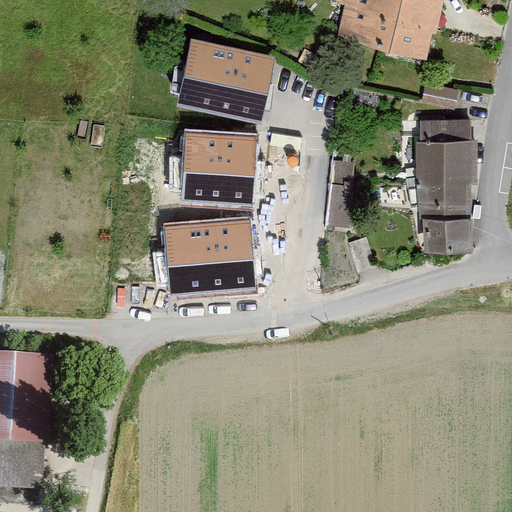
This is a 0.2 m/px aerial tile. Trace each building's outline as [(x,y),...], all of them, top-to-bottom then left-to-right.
[(422,60),(437,0),(329,0),(328,4),(341,7),(334,38),(422,60)] [(178,99),(262,118),(276,54),(193,36),(178,99)] [(423,100),(456,105),(459,87),(426,82),(423,100)] [(417,117),(419,215),(423,215),(472,214),(471,182),(478,181),(478,136),(472,136),(472,117),(417,117)] [(254,141),(187,136),(182,197),(249,202),(254,141)] [(334,151),(327,224),(350,226),(358,154),(334,151)] [(424,249),(473,249),(473,214),(472,214),(423,215),(424,249)] [(248,224),(168,230),(173,292),(253,285),(248,224)] [(348,242),(358,272),(377,266),(367,236),(348,242)] [(0,489),(42,491),(45,445),(49,445),(53,357),(0,354),(0,489)]
